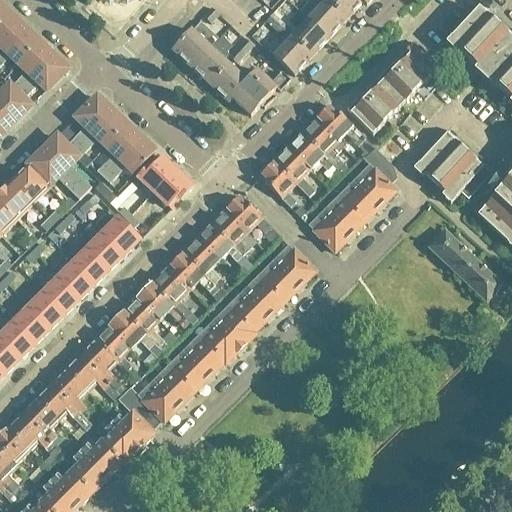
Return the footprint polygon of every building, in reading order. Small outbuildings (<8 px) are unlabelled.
[(362,4),(357,0),(327,0),(325,3),(346,22),(362,4)] [(468,67),(505,27),(490,14),(494,10),(483,0),(482,0),(475,8),(478,11),(446,47),(468,67)] [(346,22),(325,3),(308,21),(329,41),(346,22)] [(511,14),(504,4),(496,9),(506,23),(511,19),(511,14)] [(0,26),(10,16),(0,7),(0,26)] [(211,25),(219,16),(211,9),(203,18),(211,25)] [(282,23),(273,15),(266,22),(274,31),(282,23)] [(0,55),(24,30),(10,16),(0,26),(0,55)] [(329,41),(308,21),(291,39),(312,59),(329,41)] [(290,31),(282,23),(274,31),(283,39),(290,31)] [(490,87),(511,63),(511,33),(505,27),(468,67),(490,87)] [(18,65),(39,44),(24,30),(0,55),(0,69),(11,58),(18,65)] [(191,70),(210,49),(191,31),(172,52),(191,70)] [(312,59),(291,39),(273,58),(294,78),(312,59)] [(245,56),(253,47),(245,40),(237,49),(245,56)] [(425,72),(434,64),(434,63),(414,43),(391,67),(416,92),(431,78),(425,72)] [(18,94),(53,57),(39,44),(18,65),(27,73),(13,88),(18,94)] [(209,87),(229,66),(210,49),(191,70),(209,87)] [(245,56),(237,49),(229,58),(236,65),(245,56)] [(47,93),(68,71),(53,57),(18,94),(25,101),(40,85),(47,93)] [(511,108),(511,107),(511,63),(490,87),(511,108)] [(228,105),(258,72),(257,72),(246,83),(229,66),(209,87),(228,105)] [(416,92),(391,67),(376,81),(402,107),(416,92)] [(251,118),(276,90),(280,94),(290,82),(281,74),(271,85),(258,72),(228,105),(229,105),(233,101),(251,118)] [(402,107),(376,81),(361,96),(387,121),(402,107)] [(25,101),(18,94),(13,88),(11,87),(1,95),(0,93),(0,103),(17,122),(32,107),(25,101)] [(387,121),(361,96),(347,111),(372,136),(387,121)] [(85,130),(67,149),(73,154),(112,113),(97,99),(75,120),(85,130)] [(17,122),(0,103),(0,132),(3,135),(17,122)] [(371,149),(330,108),(316,122),(338,145),(347,136),(363,153),(361,154),(363,156),(371,149)] [(105,149),(126,127),(112,113),(73,154),(78,160),(87,168),(92,162),(84,154),(97,140),(105,149)] [(344,151),(338,145),(316,122),(302,136),(342,177),(348,171),(336,159),(344,151)] [(103,179),(140,140),(126,127),(105,149),(97,157),(105,165),(97,173),(103,179)] [(435,192),(472,152),(450,132),(413,172),(435,192)] [(342,177),(302,136),(288,150),(310,173),(318,165),(327,173),(324,176),(328,181),(324,186),(329,191),(342,177)] [(73,154),(67,149),(57,138),(40,154),(71,185),(83,197),(90,190),(69,169),(78,160),(73,154)] [(135,176),(155,154),(140,140),(103,179),(109,185),(126,168),(135,176)] [(380,209),(395,195),(396,194),(389,187),(397,180),(389,167),(371,149),(363,156),(361,159),(370,168),(354,183),(380,209)] [(310,173),(288,150),(274,164),(296,187),(309,199),(315,193),(302,181),(310,173)] [(467,201),(494,172),(472,152),(435,192),(450,206),(460,195),(467,201)] [(83,197),(71,185),(40,154),(24,170),(46,192),(58,180),(67,189),(79,201),(83,197)] [(154,195),(175,173),(158,157),(137,179),(147,188),(154,195)] [(296,187),(274,164),(259,179),(290,210),(296,204),(288,195),(295,188),(296,187)] [(8,186),(30,208),(46,192),(24,170),(8,186)] [(171,211),(193,190),(175,173),(154,195),(171,211)] [(511,182),(506,177),(490,195),(511,215),(511,182)] [(137,179),(117,201),(112,206),(118,212),(138,191),(142,194),(147,188),(137,179)] [(380,209),(354,183),(339,197),(365,224),(380,209)] [(112,206),(117,201),(107,191),(100,185),(95,190),(112,206)] [(5,189),(0,193),(0,209),(14,224),(30,208),(8,186),(5,189)] [(511,215),(490,195),(473,213),(511,248),(511,215)] [(365,224),(339,197),(324,213),(350,239),(365,224)] [(280,239),(240,199),(225,213),(248,235),(257,226),(275,244),(280,239)] [(85,217),(92,210),(88,205),(80,212),(85,217)] [(0,237),(14,224),(0,209),(0,237)] [(132,217),(125,210),(120,215),(127,222),(132,217)] [(61,220),(55,213),(47,220),(54,227),(61,220)] [(211,227),(243,258),(256,245),(247,235),(248,235),(225,213),(211,227)] [(324,213),(309,228),(335,254),(350,239),(324,213)] [(124,257),(139,241),(113,215),(98,231),(103,236),(113,246),(124,257)] [(68,230),(76,222),(71,216),(62,224),(68,230)] [(140,225),(132,217),(127,222),(135,230),(140,225)] [(47,234),(54,227),(47,220),(40,227),(47,234)] [(59,238),(68,230),(62,224),(54,232),(59,238)] [(243,258),(211,227),(197,241),(220,263),(229,254),(243,269),(239,273),(243,277),(253,268),(243,258)] [(103,236),(98,231),(83,246),(88,251),(109,272),(124,257),(113,246),(103,236)] [(477,263),(466,253),(445,233),(428,250),(468,287),(484,270),(477,263)] [(28,252),(37,243),(31,236),(22,245),(28,252)] [(220,263),(197,241),(183,255),(223,295),(229,289),(211,272),(220,263)] [(39,258),(46,251),(41,246),(33,253),(39,258)] [(315,274),(294,253),(288,248),(273,263),(299,290),(315,274)] [(78,260),(73,266),(94,287),(109,272),(88,251),(78,260)] [(31,266),(39,258),(33,253),(26,261),(31,266)] [(223,295),(183,255),(169,269),(191,292),(200,283),(218,300),(223,295)] [(94,287),(73,266),(67,259),(52,274),(58,280),(79,302),(94,287)] [(0,270),(5,275),(13,267),(6,261),(0,266),(0,270)] [(299,290),(273,263),(258,278),(284,305),(299,290)] [(502,287),(486,272),(484,270),(468,287),(486,304),(502,287)] [(52,274),(49,271),(35,284),(44,294),(43,295),(64,317),(79,302),(58,280),(52,274)] [(188,294),(166,271),(151,286),(182,317),(188,311),(179,303),(188,294)] [(9,288),(17,280),(12,275),(4,282),(9,288)] [(258,278),(243,293),(269,320),(284,305),(258,278)] [(9,288),(4,282),(0,286),(0,293),(2,295),(9,288)] [(190,325),(182,317),(151,286),(137,301),(159,323),(168,314),(185,330),(190,325)] [(269,320),(243,293),(228,308),(254,335),(269,320)] [(43,295),(30,309),(28,310),(49,332),(64,317),(43,295)] [(159,323),(137,301),(122,315),(164,356),(170,350),(151,331),(159,323)] [(254,335),(228,308),(213,323),(241,352),(256,337),(254,335)] [(49,332),(28,310),(14,324),(13,325),(34,347),(49,332)] [(164,356),(122,315),(108,329),(131,352),(141,342),(159,360),(164,356)] [(241,352),(213,323),(197,338),(226,367),(241,352)] [(34,347),(13,325),(0,338),(0,342),(20,362),(34,347)] [(131,352),(108,329),(94,344),(116,366),(117,365),(126,373),(131,368),(123,360),(131,352)] [(170,348),(177,341),(171,334),(163,342),(170,348)] [(226,367),(197,338),(182,353),(209,380),(223,366),(225,367),(226,367)] [(20,362),(0,342),(0,372),(5,377),(20,362)] [(116,366),(94,344),(79,358),(119,398),(126,391),(109,374),(116,366)] [(209,380),(182,353),(167,368),(194,395),(209,380)] [(119,398),(79,358),(65,372),(87,395),(98,385),(115,402),(116,401),(119,398)] [(167,368),(152,383),(179,410),(194,395),(167,368)] [(87,395),(65,372),(50,387),(84,420),(84,419),(90,414),(85,409),(86,408),(80,402),(87,395)] [(163,425),(179,410),(152,383),(137,399),(142,405),(162,425),(163,425)] [(84,420),(50,387),(36,401),(59,424),(69,414),(87,432),(92,428),(84,419),(84,420)] [(162,425),(142,405),(137,399),(128,390),(126,391),(119,398),(116,401),(132,417),(151,436),(162,425)] [(59,424),(36,401),(22,415),(55,449),(61,442),(51,432),(59,424)] [(55,449),(22,415),(7,430),(30,453),(39,443),(56,460),(61,454),(55,449)] [(142,449),(153,438),(152,436),(151,437),(151,436),(132,417),(125,424),(119,418),(103,433),(110,439),(102,447),(122,469),(134,458),(135,459),(143,451),(142,449)] [(30,453),(7,430),(0,436),(0,452),(15,467),(30,453)] [(122,469),(102,447),(101,448),(99,446),(93,453),(87,446),(72,461),(78,468),(70,476),(91,497),(120,468),(122,469)] [(15,467),(0,452),(0,481),(20,501),(25,495),(8,478),(17,469),(15,467)] [(75,511),(76,511),(91,497),(70,476),(63,483),(57,476),(41,491),(47,498),(40,505),(42,506),(41,507),(46,511),(75,511)] [(20,501),(0,481),(0,492),(10,502),(1,511),(7,511),(13,507),(20,501)]
